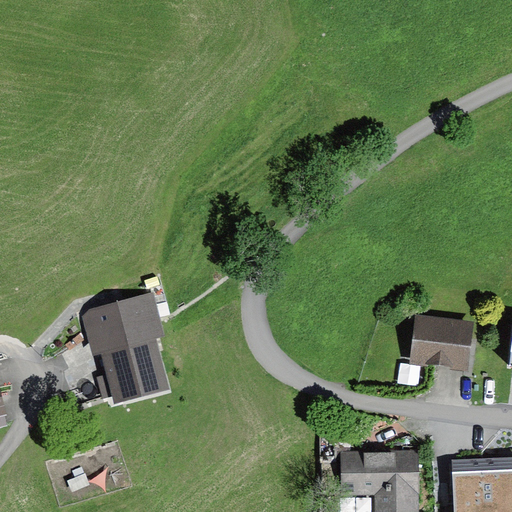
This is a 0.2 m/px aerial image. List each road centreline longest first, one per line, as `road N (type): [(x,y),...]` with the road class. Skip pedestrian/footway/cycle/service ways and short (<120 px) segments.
road 1 (residential): [(511,421),(378,405),(311,384),(264,347),(253,302),(264,264),(328,198),(443,116),(511,82)]
road 2 (track): [(0,460),(26,431),(36,388),(21,353),(0,347)]
